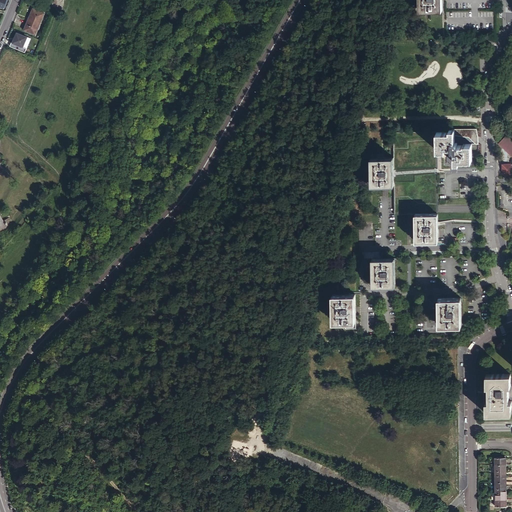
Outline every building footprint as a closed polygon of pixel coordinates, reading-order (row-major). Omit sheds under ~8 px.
[(442,0),(419,0),(420,11),(443,11),(442,0)] [(24,30),(36,35),(45,14),(33,9),(24,30)] [(12,43),(10,47),(25,53),(27,49),(23,48),(28,38),(17,33),(13,43),(12,43)] [(435,134),(435,153),(444,153),(444,149),(450,149),(450,152),(453,152),(453,165),(458,164),(458,162),(471,162),(470,142),(461,143),(461,146),(455,146),(455,143),(453,143),(453,131),(447,131),(447,133),(435,134)] [(414,216),(437,216),(437,208),(435,153),(435,134),(393,135),(393,160),(394,187),(394,216),(414,216)] [(511,139),(508,135),(499,144),(511,156),(511,139)] [(394,187),(393,160),(371,160),(371,187),(394,187)] [(511,164),(511,165),(511,164),(506,164),(502,168),(502,173),(506,176),(511,177),(511,175),(511,164)] [(437,216),(414,216),(414,243),(437,243),(437,216)] [(394,257),(372,258),(372,285),(395,285),(394,257)] [(355,293),(332,293),(333,320),(355,320),(355,293)] [(460,298),(438,298),(438,325),(461,325),(460,298)] [(510,386),(510,374),(486,374),(486,386),(488,386),(488,401),(485,401),(485,414),(511,413),(511,401),(509,401),(508,386),(510,386)] [(494,473),(505,473),(505,464),(494,464),(494,473)] [(494,473),(494,481),(505,481),(505,473),(494,473)] [(505,481),(494,481),(495,490),(505,490),(505,481)] [(505,499),(505,490),(495,490),(495,499),(505,499)]
